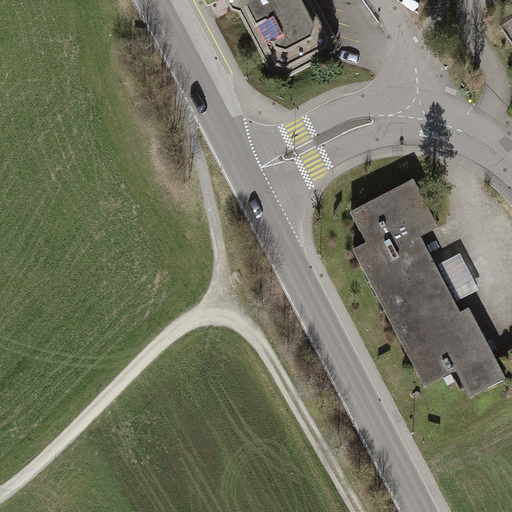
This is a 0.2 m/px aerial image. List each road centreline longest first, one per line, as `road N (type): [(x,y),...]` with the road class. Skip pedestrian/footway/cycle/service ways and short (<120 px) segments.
road 1 (track): [(0,495),(169,332),(221,310),(223,257),(186,114),(191,75)]
road 2 (secondary): [(254,194),(418,511)]
road 3 (track): [(221,310),(263,344),(358,511)]
road 4 (unknown): [(504,162),(469,171),(461,186),(466,239),(510,320)]
road 5 (residential): [(417,116),(370,103),(235,158)]
road 6 (residential): [(254,194),(417,116)]
road 7 (secondary): [(152,0),(235,158)]
road 8 (residential): [(417,116),(415,50),(380,0)]
